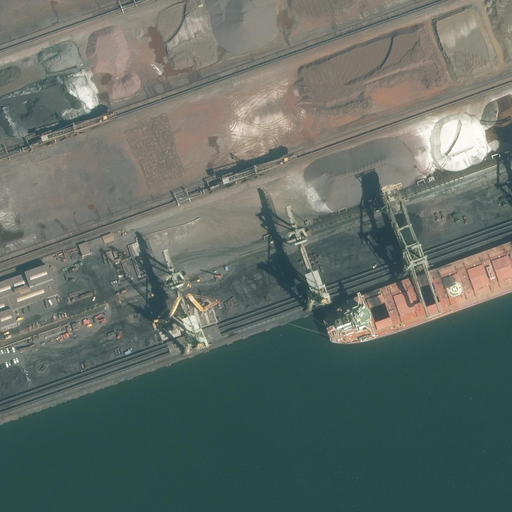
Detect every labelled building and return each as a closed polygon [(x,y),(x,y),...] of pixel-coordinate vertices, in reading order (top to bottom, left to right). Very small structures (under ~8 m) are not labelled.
[(364,0),(326,0),(327,1),(335,4),(337,4),(338,1),(339,5),(342,6),(339,7),(338,9),(339,9),(344,6),(341,12),(341,11),(343,18),(344,15),(345,16),(359,12),(364,0)] [(369,195),(371,204),(380,202),(379,199),(381,198),(380,197),(385,196),(383,191),(369,195)] [(387,231),(389,239),(386,239),(387,245),(393,244),(393,243),(398,242),(396,229),(387,231)] [(105,244),(114,241),(112,234),(78,244),(82,257),(91,254),(89,247),(104,243),(105,244)] [(0,330),(17,325),(12,311),(58,295),(48,267),(0,283),(0,330)] [(246,304),(239,306),(243,320),(249,318),(248,313),(254,312),(251,302),(246,304)]
